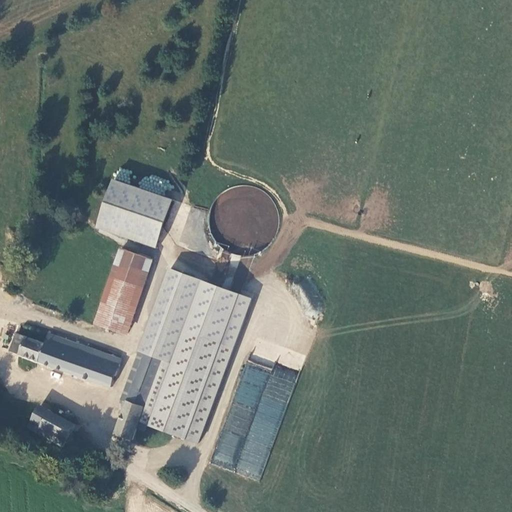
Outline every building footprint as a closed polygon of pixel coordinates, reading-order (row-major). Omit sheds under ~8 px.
[(98,229),(160,248),(176,199),(114,179),(98,229)] [(211,228),(215,246),(229,243),(229,242),(237,241),(237,244),(279,237),(273,206),(271,207),(268,189),(240,194),(239,189),(218,192),(224,226),(211,228)] [(131,334),(157,259),(125,248),(99,324),(131,334)] [(164,279),(186,288),(194,266),(172,258),(164,279)] [(187,329),(174,364),(144,353),(123,414),(115,433),(132,439),(139,421),(198,443),(235,346),(187,329)] [(123,357),(51,332),(48,341),(18,331),(12,349),(113,387),(123,357)] [(263,481),(299,363),(296,362),(299,353),(252,338),(213,466),(263,481)] [(118,412),(123,414),(144,353),(138,351),(121,398),(123,398),(118,412)] [(63,446),(75,423),(41,404),(29,426),(63,446)]
